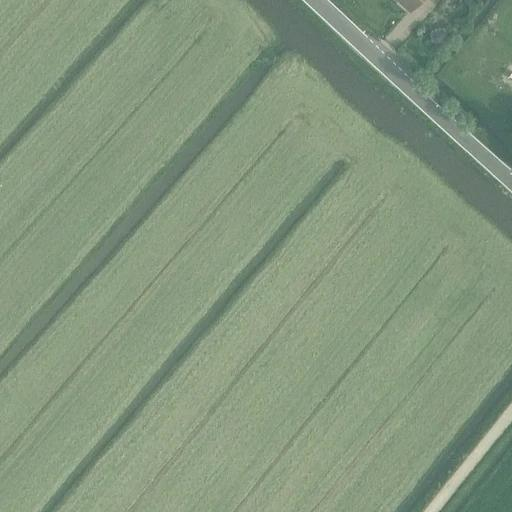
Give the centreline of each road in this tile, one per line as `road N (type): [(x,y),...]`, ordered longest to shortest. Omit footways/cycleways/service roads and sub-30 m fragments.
road 1 (unclassified): [(511,181),(316,0)]
road 2 (track): [(429,511),(511,411)]
